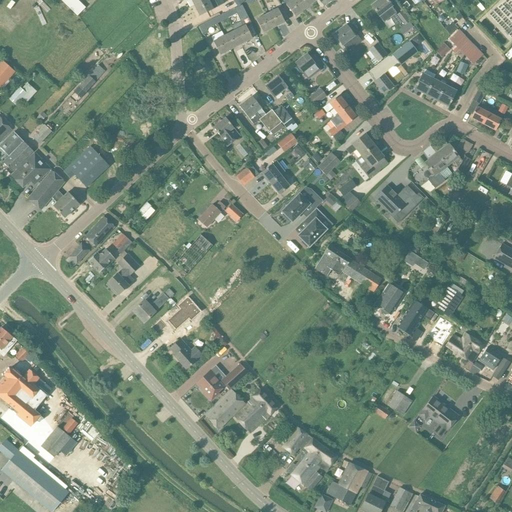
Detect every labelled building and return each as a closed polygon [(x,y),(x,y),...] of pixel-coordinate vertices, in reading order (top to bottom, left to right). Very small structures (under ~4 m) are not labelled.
[(77,0),(60,0),(73,13),(77,16),(85,8),(77,0)] [(214,0),(205,0),(194,6),(199,17),(213,10),(210,5),(216,2),(214,0)] [(245,1),(244,0),(232,0),(236,7),(241,4),(251,25),(252,25),(241,4),(245,1)] [(304,9),(297,0),(292,0),(286,5),(295,17),(304,9)] [(312,0),(297,0),(304,9),(314,2),(312,0)] [(386,0),(378,0),(371,6),(377,14),(379,17),(383,22),(389,18),(398,30),(404,25),(405,26),(410,22),(402,11),(397,15),(396,14),(391,8),(392,7),(390,4),(386,0)] [(505,31),(508,34),(511,33),(511,0),(511,1),(506,1),(504,3),(499,4),(490,13),(491,25),(496,20),(495,13),(505,23),(505,18),(510,18),(511,15),(511,21),(510,22),(511,26),(505,31)] [(236,7),(225,13),(227,17),(236,13),(239,19),(242,17),(247,27),(251,25),(241,4),(236,7)] [(277,9),(266,14),(273,28),(284,22),(277,9)] [(214,18),(217,23),(227,17),(225,13),(214,18)] [(266,14),(255,20),(258,25),(262,33),(273,28),(266,14)] [(206,29),(217,23),(214,18),(198,27),(203,36),(208,33),(206,29)] [(234,31),(241,44),(252,39),(245,26),(242,27),(240,22),(232,26),(234,31)] [(346,25),(333,35),(342,46),(342,45),(347,52),(354,47),(361,41),(356,34),(354,36),(352,33),(346,25)] [(221,32),(230,50),(241,44),(234,31),(223,37),(221,32)] [(458,31),(450,39),(456,46),(465,38),(458,31)] [(219,55),(230,50),(221,32),(211,37),(214,42),(213,42),(219,55)] [(455,55),(455,54),(461,59),(464,54),(473,45),(465,38),(456,46),(452,50),(453,51),(452,52),(455,55)] [(416,52),(408,43),(392,55),(400,65),(416,52)] [(387,55),(378,44),(369,51),(378,62),(387,55)] [(444,53),(448,49),(443,44),(439,48),(444,53)] [(482,55),(473,45),(464,54),(461,59),(461,60),(464,55),(473,64),(482,55)] [(314,64),(307,54),(295,63),(308,80),(313,75),(319,71),(313,64),(314,64)] [(0,89),(15,73),(2,61),(0,63),(0,89)] [(457,70),(464,73),(467,65),(460,62),(457,70)] [(99,65),(74,93),(80,98),(105,71),(99,65)] [(392,78),(387,72),(374,82),(383,94),(404,78),(399,72),(392,78)] [(418,80),(414,89),(415,89),(426,94),(434,79),(435,76),(428,72),(426,76),(422,73),(418,80)] [(463,86),(466,79),(454,73),(451,80),(463,86)] [(293,97),(278,77),(265,87),(274,98),(282,92),(288,100),(293,97)] [(437,100),(445,85),(446,82),(441,80),(439,82),(434,79),(426,94),(437,100)] [(30,88),(24,83),(9,100),(15,105),(30,88)] [(445,85),(437,100),(448,106),(447,107),(448,107),(459,87),(452,83),(450,88),(445,85)] [(326,96),(321,89),(309,98),(314,105),(326,96)] [(478,90),(472,100),(479,104),(483,96),(489,100),(491,97),(485,93),(478,90)] [(330,120),(330,121),(338,115),(348,107),(339,96),(329,103),(337,114),(330,120)] [(252,97),(239,107),(245,115),(253,125),(259,120),(268,133),(281,123),(271,110),(265,115),(260,109),(261,108),(252,97)] [(507,107),(502,105),(498,112),(504,114),(507,107)] [(281,106),(273,112),(282,122),(283,124),(291,118),(281,106)] [(356,118),(348,107),(338,115),(330,121),(335,126),(328,131),(336,142),(344,136),(340,131),(356,118)] [(470,118),(482,125),(488,114),(476,107),(470,118)] [(325,114),(321,109),(315,114),(318,119),(325,114)] [(42,112),(37,118),(41,122),(47,116),(42,112)] [(501,120),(488,114),(482,125),(495,131),(499,122),(501,120)] [(0,140),(4,137),(11,130),(0,117),(0,140)] [(233,129),(225,118),(213,128),(221,138),(220,138),(226,146),(239,137),(233,129)] [(50,132),(44,126),(33,138),(39,144),(46,137),(50,132)] [(0,145),(0,148),(9,156),(23,142),(14,132),(0,145)] [(297,142),(291,134),(277,144),(284,153),(297,142)] [(356,149),(361,156),(373,146),(364,135),(345,150),(350,155),(356,149)] [(262,139),(256,144),(262,151),(268,147),(262,139)] [(461,140),(460,143),(467,147),(465,151),(467,153),(470,149),(471,146),(472,146),(472,145),(471,144),(471,145),(469,144),(465,142),(462,140),(462,139),(461,140)] [(33,152),(23,142),(9,156),(3,162),(12,172),(33,152)] [(251,152),(243,142),(235,148),(243,158),(251,152)] [(297,145),(292,149),(300,158),(304,154),(297,145)] [(436,154),(446,167),(454,162),(458,168),(465,173),(472,161),(464,157),(462,161),(448,145),(436,154)] [(366,162),(359,167),(363,172),(365,171),(370,177),(387,163),(383,158),(373,146),(361,156),(366,162)] [(104,162),(90,147),(63,172),(69,179),(74,175),(86,188),(96,178),(92,173),(104,162)] [(275,151),(272,148),(263,155),(266,159),(275,151)] [(50,169),(34,153),(10,176),(22,188),(36,175),(40,179),(50,169)] [(316,153),(311,157),(317,163),(322,159),(316,153)] [(339,161),(332,154),(318,168),(330,181),(336,176),(330,170),(339,161)] [(451,174),(446,167),(436,154),(425,163),(429,169),(427,170),(432,177),(427,180),(434,189),(445,181),(444,180),(451,174)] [(309,159),(301,166),(306,171),(309,168),(311,171),(316,167),(309,159)] [(261,173),(270,184),(285,172),(276,161),(261,173)] [(253,177),(246,169),(236,177),(243,186),(253,177)] [(53,207),(64,219),(79,205),(67,193),(63,197),(57,190),(64,182),(51,171),(27,199),(40,210),(51,198),(56,203),(53,207)] [(285,172),(270,184),(279,195),(288,187),(280,176),(285,172)] [(499,182),(504,184),(508,174),(503,172),(499,182)] [(352,189),(347,183),(338,190),(343,196),(352,189)] [(387,185),(374,198),(393,217),(401,209),(407,214),(423,198),(418,193),(411,200),(402,191),(397,196),(387,185)] [(304,200),(299,195),(282,212),(284,214),(283,215),(288,221),(290,219),(292,221),(310,203),(315,207),(321,201),(312,192),(304,200)] [(330,194),(324,200),(332,206),(337,200),(330,194)] [(343,205),(350,212),(360,203),(353,196),(343,205)] [(148,201),(139,211),(146,218),(156,208),(148,201)] [(225,207),(219,202),(215,207),(212,205),(198,220),(206,228),(225,207)] [(243,215),(231,204),(225,211),(237,222),(243,215)] [(324,219),(315,209),(302,222),(307,227),(298,236),(302,241),(301,242),(306,248),(308,246),(309,247),(326,230),(319,224),(324,219)] [(114,227),(103,217),(85,237),(96,247),(114,227)] [(367,232),(372,236),(376,230),(371,227),(367,232)] [(128,239),(122,234),(113,244),(118,249),(128,239)] [(191,246),(178,261),(174,264),(186,275),(193,267),(212,246),(200,236),(191,246)] [(81,244),(66,261),(73,267),(87,252),(80,245),(81,244)] [(511,249),(502,244),(493,258),(511,268),(511,249)] [(381,280),(328,245),(324,253),(325,253),(315,269),(326,276),(330,270),(339,276),(341,272),(373,292),(381,280)] [(102,273),(115,260),(105,250),(99,256),(96,253),(88,261),(93,267),(91,268),(96,274),(98,272),(99,273),(100,272),(102,273)] [(410,251),(403,261),(412,267),(419,257),(410,251)] [(139,266),(127,254),(117,263),(123,269),(117,275),(116,274),(107,282),(113,288),(111,290),(117,296),(118,294),(119,295),(128,286),(123,281),(139,266)] [(459,277),(456,281),(466,287),(469,283),(459,277)] [(403,294),(389,285),(376,305),(390,315),(403,294)] [(174,294),(169,289),(163,294),(163,293),(148,307),(143,302),(133,310),(144,322),(166,301),(170,298),(174,294)] [(441,312),(449,317),(454,308),(461,298),(447,289),(440,299),(447,304),(441,312)] [(201,312),(188,297),(178,306),(182,309),(168,321),(176,330),(189,318),(191,321),(201,312)] [(170,298),(166,301),(172,308),(176,304),(170,298)] [(433,313),(414,301),(396,328),(415,340),(421,332),(417,329),(424,317),(429,321),(433,313)] [(440,318),(428,336),(440,344),(441,345),(442,346),(452,331),(451,331),(449,333),(448,332),(452,326),(440,318)] [(162,331),(166,327),(160,320),(153,326),(152,327),(152,328),(158,334),(162,331)] [(16,341),(0,328),(0,352),(4,356),(16,341)] [(262,332),(258,337),(262,341),(266,337),(262,332)] [(483,345),(465,334),(461,340),(453,335),(445,346),(471,363),(483,345)] [(186,346),(180,339),(169,349),(175,355),(174,356),(186,370),(196,361),(195,361),(201,355),(194,348),(190,351),(186,346)] [(30,352),(23,346),(14,357),(19,361),(22,361),(30,352)] [(501,357),(487,348),(478,361),(493,370),(501,357)] [(503,358),(497,369),(503,373),(509,363),(503,358)] [(475,362),(470,369),(476,372),(481,365),(475,362)] [(247,373),(240,365),(221,382),(229,390),(247,373)] [(23,379),(11,368),(4,376),(6,377),(0,384),(0,397),(19,413),(17,415),(31,427),(36,421),(39,423),(43,419),(34,411),(52,390),(29,371),(23,379)] [(218,374),(213,368),(207,374),(197,382),(205,391),(203,392),(211,401),(219,393),(218,393),(225,387),(215,376),(218,374)] [(245,405),(231,389),(204,415),(218,430),(233,416),(250,434),(264,418),(265,419),(277,408),(260,390),(252,397),(253,397),(245,405)] [(411,402),(396,392),(387,405),(402,415),(411,402)] [(458,417),(432,397),(421,411),(422,411),(418,415),(425,420),(428,416),(439,424),(433,432),(440,438),(446,430),(447,431),(458,417)] [(389,412),(378,405),(373,412),(384,419),(389,412)] [(78,424),(72,419),(63,429),(69,434),(78,424)] [(94,441),(103,432),(92,421),(83,430),(94,441)] [(52,433),(65,444),(70,438),(58,427),(57,427),(52,433)] [(337,457),(296,428),(282,447),(294,455),(299,448),(302,451),(297,458),(300,460),(295,466),(293,464),(286,471),(310,492),(322,478),(316,472),(319,467),(326,472),(337,457)] [(69,492),(12,445),(4,455),(10,460),(1,470),(52,511),(69,492)] [(511,463),(507,460),(503,467),(511,472),(511,463)] [(371,474),(349,463),(338,485),(332,482),(326,494),(349,506),(359,487),(364,489),(371,474)] [(388,482),(377,477),(368,495),(360,509),(361,510),(359,511),(379,511),(384,503),(380,501),(385,491),(384,491),(388,482)] [(505,492),(498,487),(490,499),(497,503),(505,492)] [(408,493),(399,488),(390,506),(399,511),(408,493)] [(326,511),(332,500),(321,495),(314,508),(322,511),(326,511)] [(441,511),(444,507),(419,495),(415,504),(411,511),(441,511)]
